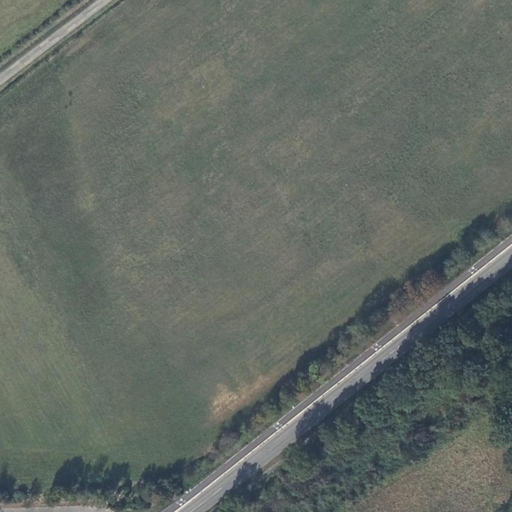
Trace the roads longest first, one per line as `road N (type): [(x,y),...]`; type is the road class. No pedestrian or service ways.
road 1 (secondary): [(511,259),(192,511)]
road 2 (unclassified): [(108,0),(0,82)]
